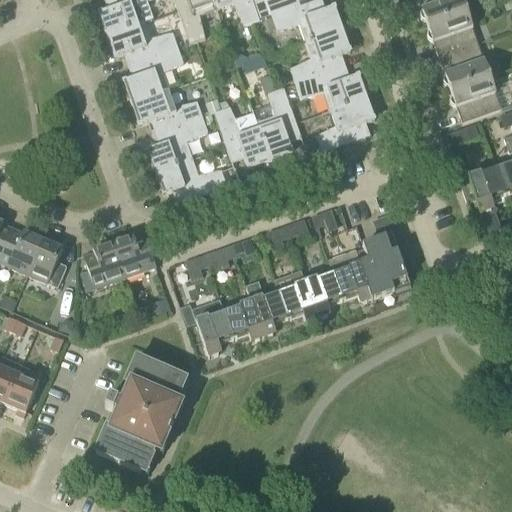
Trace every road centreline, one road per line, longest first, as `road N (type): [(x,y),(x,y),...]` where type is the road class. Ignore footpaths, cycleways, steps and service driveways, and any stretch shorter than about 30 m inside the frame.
road 1 (residential): [(0,194),(59,220),(126,209),(61,23),(35,22)]
road 2 (residential): [(155,260),(407,174)]
road 3 (residential): [(407,174),(417,148),(365,0)]
road 4 (residential): [(480,257),(437,269),(407,174)]
